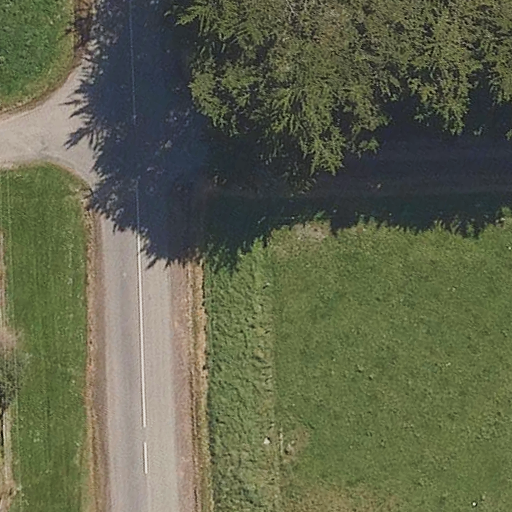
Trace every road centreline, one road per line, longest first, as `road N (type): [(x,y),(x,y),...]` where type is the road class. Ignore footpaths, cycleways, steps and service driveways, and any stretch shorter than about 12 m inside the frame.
road 1 (unclassified): [(128,127),(143,511)]
road 2 (unclassified): [(128,127),(511,137)]
road 3 (unclassified): [(0,132),(128,127)]
road 4 (unclassified): [(126,0),(128,127)]
